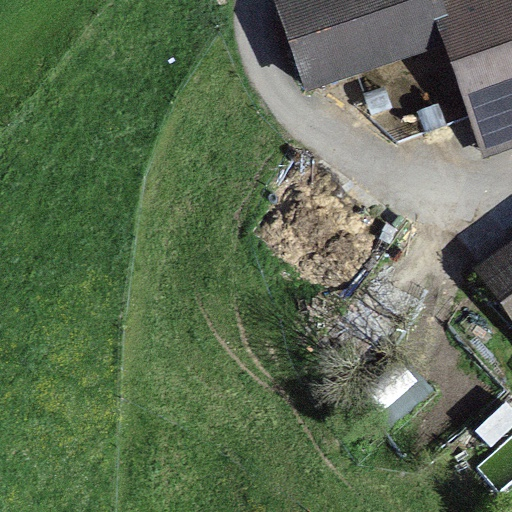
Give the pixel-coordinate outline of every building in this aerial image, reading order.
[(511,0),(271,0),(306,99),(444,51),(482,162),(511,151),(511,0)] [(371,117),(393,109),(385,88),(363,96),(371,117)] [(418,113),(426,135),(445,128),(437,106),(418,113)] [(511,242),(472,272),(511,327),(511,242)] [(511,431),(511,410),(506,404),(476,433),(492,450),(511,431)]
